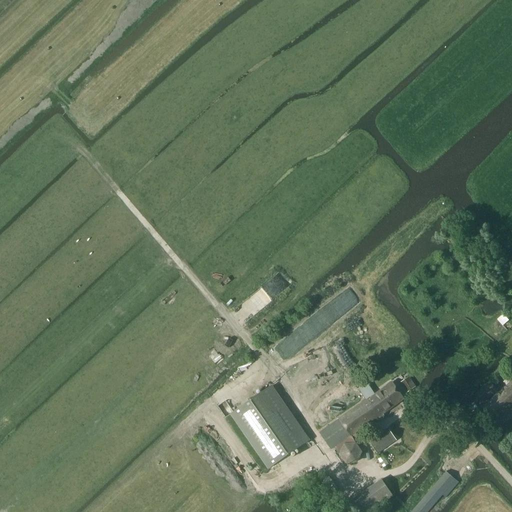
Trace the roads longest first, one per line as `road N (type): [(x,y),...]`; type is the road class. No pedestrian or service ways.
road 1 (track): [(316,435),(283,381),(112,186)]
road 2 (track): [(230,395),(334,313)]
